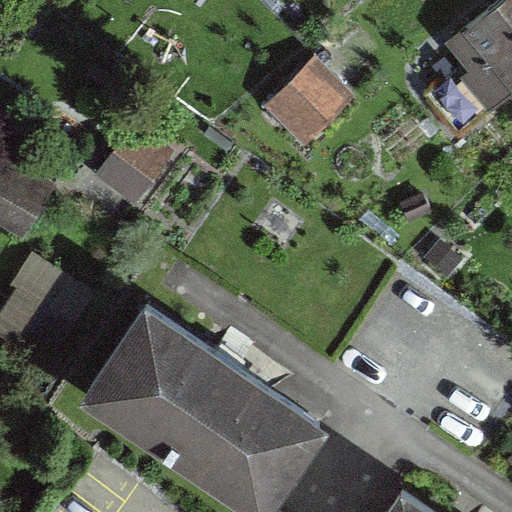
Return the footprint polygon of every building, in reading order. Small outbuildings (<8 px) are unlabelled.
[(511,88),(511,0),(487,0),(435,41),(487,108),(511,88)] [(324,113),(285,73),(256,100),(294,141),(324,113)] [(167,160),(126,126),(96,162),(137,196),(167,160)] [(51,188),(0,156),(0,215),(25,231),(51,188)] [(36,314),(52,299),(67,314),(92,289),(50,247),(9,287),(36,314)] [(268,511),(330,418),(140,294),(77,390),(265,511),(268,511)] [(449,511),(402,480),(380,511),(449,511)]
